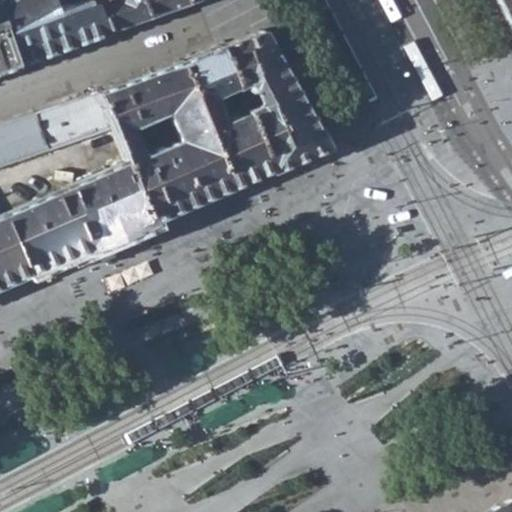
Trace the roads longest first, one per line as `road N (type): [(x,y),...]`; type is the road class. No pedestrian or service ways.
road 1 (residential): [(386,0),(511,208)]
road 2 (residential): [(511,155),(424,0)]
